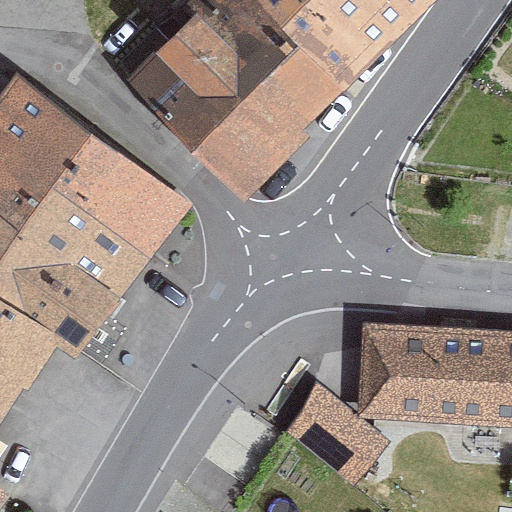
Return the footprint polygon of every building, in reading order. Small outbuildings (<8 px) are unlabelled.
[(172,0),(136,36),(264,162),(424,0),(172,0)] [(151,197),(10,109),(0,126),(0,198),(108,266),(151,197)] [(0,198),(0,301),(61,338),(108,266),(0,198)] [(0,511),(1,511),(6,506),(0,502),(0,437),(61,338),(0,301),(0,511)] [(511,334),(359,324),(352,420),(511,431),(511,334)]
